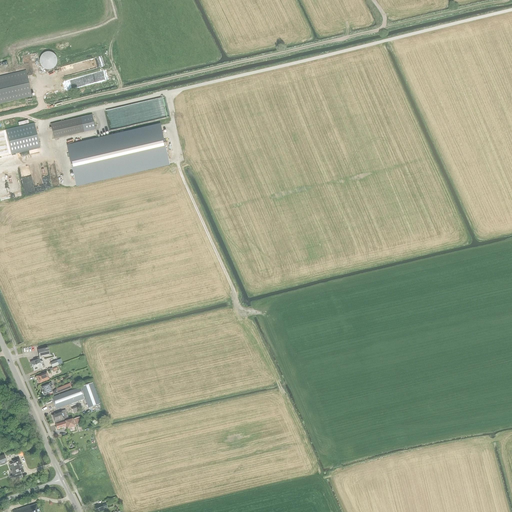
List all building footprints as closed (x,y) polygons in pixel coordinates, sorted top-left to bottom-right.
[(42,67),(44,68),(44,69),(46,69),(48,70),(49,70),(51,69),(53,69),(54,68),(55,67),(56,66),(57,64),(57,62),(57,60),(57,59),(57,57),(56,56),(55,55),(54,54),(52,53),(50,52),(49,52),(47,52),(46,52),(44,53),(43,54),(42,55),(41,57),(40,58),(40,60),(40,62),(40,64),(41,65),(42,67)] [(26,71),(0,76),(0,103),(32,96),(26,71)] [(134,110),(133,110),(134,113),(135,112),(135,109),(139,110),(140,109),(141,114),(142,114),(143,119),(145,120),(146,122),(143,123),(168,118),(162,117),(170,115),(166,97),(127,106),(134,107),(134,110)] [(118,130),(114,109),(106,111),(110,132),(118,130)] [(51,124),(54,139),(95,129),(92,114),(51,124)] [(0,156),(40,148),(34,123),(0,131),(0,156)] [(114,136),(68,147),(70,158),(74,173),(77,186),(123,175),(169,164),(165,145),(160,125),(114,136)] [(21,173),(26,196),(35,193),(31,171),(21,173)] [(39,358),(49,356),(47,348),(38,350),(39,358)] [(41,364),(43,363),(42,360),(39,361),(39,359),(30,362),(34,371),(42,368),(41,364)] [(46,372),(43,373),(36,377),(39,384),(49,379),(46,372)] [(52,389),(51,386),(52,386),(51,383),(41,387),(42,391),(44,396),(52,392),(51,389),(52,389)] [(88,408),(100,404),(92,383),(81,387),(82,391),(81,392),(80,388),(52,398),(56,409),(84,399),(82,395),(83,395),(88,408)] [(52,392),(53,395),(67,389),(66,385),(56,389),(56,390),(54,390),(55,391),(52,392)] [(64,419),(68,418),(65,410),(62,411),(61,411),(52,415),(55,423),(64,419)] [(55,425),(57,430),(66,427),(65,426),(66,426),(67,429),(74,427),(72,419),(55,425)] [(12,479),(12,481),(22,478),(20,473),(24,472),(22,468),(21,465),(19,460),(9,463),(10,465),(12,471),(11,472),(13,476),(10,477),(10,479),(12,479)] [(115,497),(110,499),(108,500),(110,505),(114,504),(114,502),(117,501),(116,497),(115,497)]
